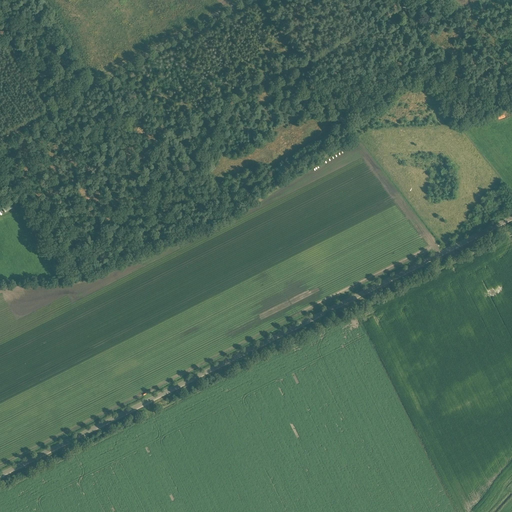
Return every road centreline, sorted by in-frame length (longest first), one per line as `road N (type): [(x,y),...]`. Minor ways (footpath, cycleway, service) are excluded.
road 1 (unclassified): [(0,475),(511,217)]
road 2 (track): [(257,0),(340,116),(223,202),(125,71)]
road 3 (track): [(0,141),(252,0)]
